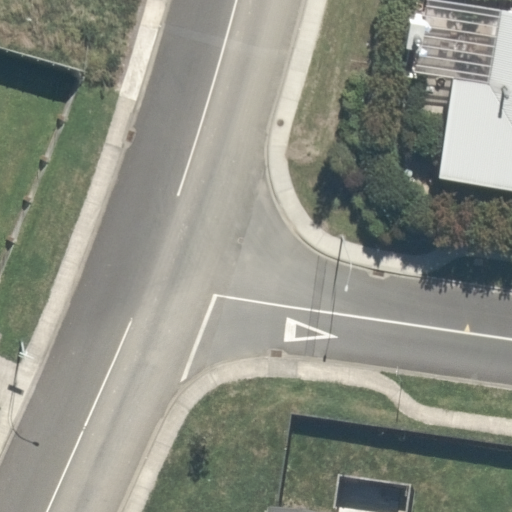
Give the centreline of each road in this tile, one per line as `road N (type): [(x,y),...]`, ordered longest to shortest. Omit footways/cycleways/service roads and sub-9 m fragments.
road 1 (residential): [(151,280),(511,339)]
road 2 (residential): [(237,0),(151,280)]
road 3 (residential): [(151,280),(45,511)]
